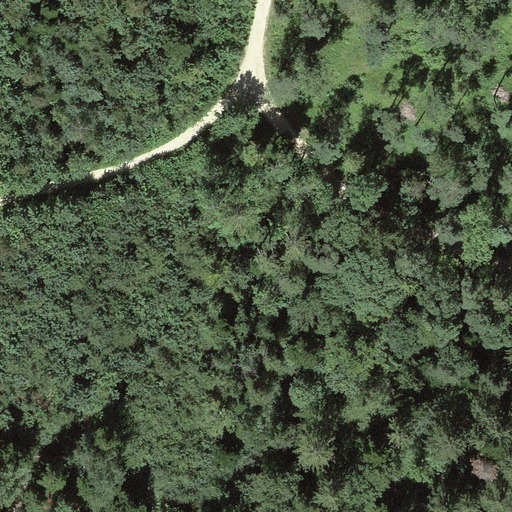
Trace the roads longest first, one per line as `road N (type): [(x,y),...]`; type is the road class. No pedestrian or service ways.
road 1 (track): [(262,0),(250,37),(256,90),(319,167),(383,223),(511,269)]
road 2 (track): [(0,204),(113,173),(256,90)]
